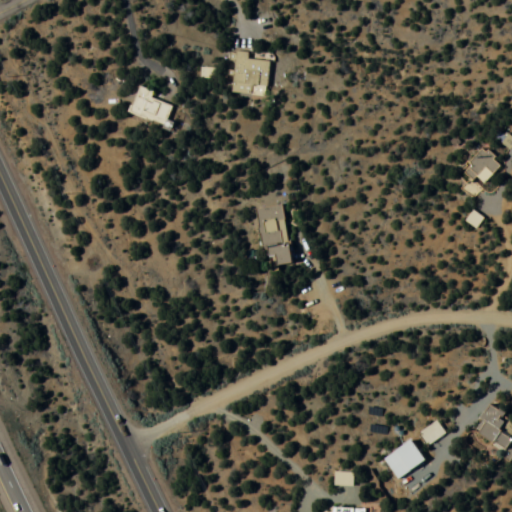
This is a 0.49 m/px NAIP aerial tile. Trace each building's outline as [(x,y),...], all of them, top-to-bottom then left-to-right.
[(227,53),(225,83),(230,83),(229,96),(265,99),(268,61),(247,60),(248,55),(227,53)] [(213,69),(199,69),(199,80),(213,80),(213,69)] [(152,99),(154,92),(138,86),(128,113),(164,126),(171,106),(152,99)] [(499,143),(511,151),(511,139),(505,134),(499,143)] [(483,185),(501,166),(483,149),(464,168),(483,185)] [(261,247),(267,246),(270,268),(291,265),(283,205),(256,209),(261,247)] [(508,416),(491,405),(473,433),(511,457),(511,437),(500,430),(508,416)] [(428,446),(445,434),(436,422),(419,434),(428,446)] [(337,481),(337,467),(357,467),(356,482),(337,481)] [(337,511),(338,502),(370,504),(369,511),(337,511)]
